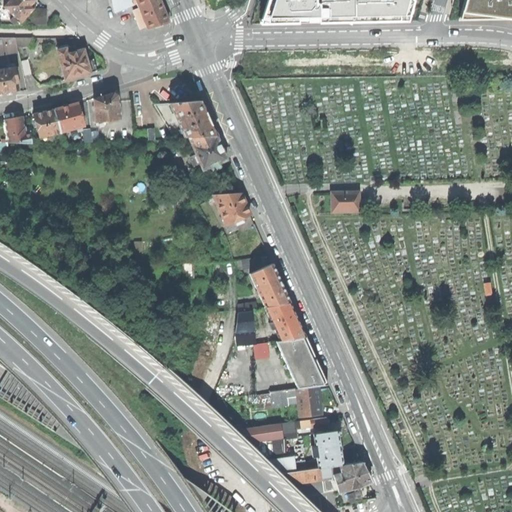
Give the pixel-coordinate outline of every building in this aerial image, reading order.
[(9,0),(4,6),(22,22),(37,5),(34,2),(35,0),(9,0)] [(113,0),(116,12),(138,3),(136,0),(113,0)] [(136,0),(138,3),(140,8),(147,26),(148,29),(169,22),(162,5),(159,0),(136,0)] [(268,0),(261,24),(273,24),(310,23),(328,23),(407,21),(413,0),(412,0),(268,0)] [(511,0),(464,0),(459,20),(506,19),(511,19),(511,0)] [(140,8),(133,11),(140,29),(147,26),(140,8)] [(36,9),(31,14),(31,24),(46,25),(47,10),(46,9),(36,9)] [(5,38),(0,37),(0,54),(8,53),(5,38)] [(15,38),(5,38),(8,53),(18,52),(17,46),(15,38)] [(32,38),(15,38),(17,46),(32,46),(32,38)] [(57,51),(65,80),(96,71),(93,59),(87,61),(84,50),(76,52),(75,47),(66,49),(57,51)] [(21,61),(24,76),(31,74),(28,60),(21,61)] [(0,68),(0,94),(8,93),(19,91),(15,66),(0,68)] [(93,98),(96,122),(120,119),(118,92),(117,91),(105,95),(93,98)] [(202,102),(171,103),(186,137),(190,137),(217,136),(208,116),(202,102)] [(54,109),(60,131),(84,125),(78,103),(65,106),(54,109)] [(33,114),(40,137),(60,132),(60,131),(54,109),(44,112),(33,114)] [(5,119),(9,142),(31,143),(30,131),(26,131),(25,126),(24,126),(22,116),(13,118),(5,119)] [(83,130),(84,143),(91,142),(91,131),(90,129),(83,130)] [(98,131),(91,131),(91,142),(99,141),(98,131)] [(221,146),(217,136),(190,137),(192,142),(197,154),(192,156),(195,163),(200,161),(204,170),(211,167),(213,171),(222,167),(220,163),(228,160),(221,146)] [(179,147),(192,142),(190,137),(186,137),(174,138),(179,147)] [(201,186),(206,196),(214,195),(223,195),(222,185),(201,186)] [(331,192),(332,212),(359,212),(359,191),(331,192)] [(223,195),(214,195),(227,225),(234,222),(235,222),(245,218),(251,215),(246,203),(242,194),(223,195)] [(234,222),(227,225),(230,232),(237,229),(234,222)] [(183,256),(183,263),(193,263),(208,262),(207,254),(183,256)] [(238,260),(239,270),(258,268),(256,258),(238,260)] [(194,279),(193,263),(183,263),(184,280),(194,279)] [(265,307),(290,303),(282,285),(272,264),(250,274),(265,307)] [(238,311),(249,309),(248,303),(237,305),(238,311)] [(297,319),(290,303),(265,307),(264,307),(270,320),(268,321),(273,332),(275,330),(279,340),(306,337),(297,319)] [(235,335),(236,346),(255,344),(253,327),(251,312),(238,314),(235,335)] [(314,356),(306,337),(279,340),(275,341),(296,389),(317,386),(327,385),(314,356)] [(297,397),(299,416),(320,413),(319,400),(317,386),(296,389),(297,397)] [(297,397),(296,389),(273,391),(275,401),(283,400),(283,399),(287,399),(297,397)] [(288,405),(287,399),(283,399),(283,400),(275,401),(273,391),(270,392),(271,394),(258,395),(259,409),(288,405)] [(310,419),(311,427),(327,425),(326,417),(310,419)] [(301,428),(311,427),(310,419),(300,421),(301,428)] [(279,424),(229,430),(231,446),(282,439),(280,430),(279,424)] [(331,466),(343,465),(340,446),(338,431),(313,434),(315,446),(311,446),(313,457),(316,456),(318,468),(319,468),(331,466)] [(261,456),(268,455),(266,442),(259,443),(261,456)] [(261,457),(261,456),(259,443),(252,444),(254,458),(261,457)] [(296,471),(295,463),(294,457),(266,461),(268,475),(296,471)] [(305,461),(295,463),(296,471),(306,470),(305,461)] [(369,483),(370,479),(366,470),(362,462),(343,465),(331,466),(334,477),(339,492),(369,483)] [(331,466),(319,468),(321,478),(334,477),(331,466)] [(319,468),(318,468),(306,470),(296,471),(268,475),(270,486),(321,478),(319,468)]
